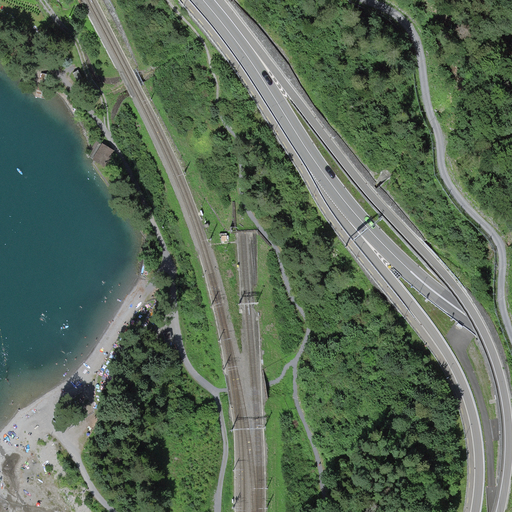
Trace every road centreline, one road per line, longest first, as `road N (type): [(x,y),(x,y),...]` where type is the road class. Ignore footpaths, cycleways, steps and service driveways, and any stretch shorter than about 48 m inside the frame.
road 1 (primary): [(499,511),(507,407),(481,327),(219,0)]
road 2 (track): [(511,334),(502,304),(502,246),(447,182),(416,34),(362,0)]
road 3 (primary): [(335,189),(350,229),(457,372),(478,446),(475,511)]
road 4 (primary): [(335,189),(202,0)]
road 5 (track): [(175,313),(160,239),(108,135)]
road 6 (track): [(108,135),(0,18)]
road 7 (track): [(108,135),(103,98),(42,0)]
road 8 (trunk): [(511,346),(408,269)]
road 9 (track): [(215,392),(226,446),(218,511)]
